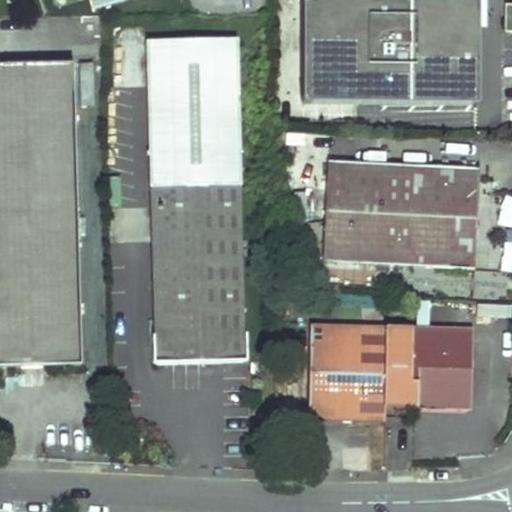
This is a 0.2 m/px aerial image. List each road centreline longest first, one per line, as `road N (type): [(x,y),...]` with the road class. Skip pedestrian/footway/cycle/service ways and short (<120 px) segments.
road 1 (residential): [(0,487),(318,502)]
road 2 (residential): [(318,502),(443,501)]
